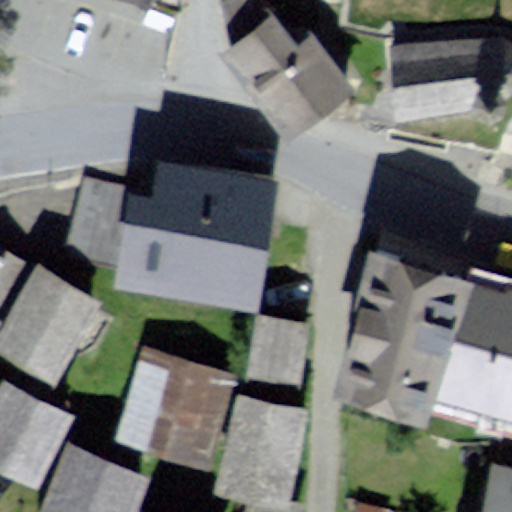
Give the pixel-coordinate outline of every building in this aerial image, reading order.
[(116,0),(148,12),(152,0),(116,0)] [(466,30),(372,41),(380,104),(472,93),(474,105),(501,102),(499,84),(511,73),(511,35),(494,27),(492,11),(464,14),(466,30)] [(274,16),(219,56),(282,144),(358,90),(315,31),(295,45),(274,16)] [(255,313),(277,189),(154,167),(149,197),(129,193),(112,287),(255,313)] [(0,294),(24,258),(0,241),(0,294)] [(480,276),(375,244),(339,401),(433,431),(441,405),(480,276)] [(97,303),(31,262),(0,310),(0,351),(47,381),(97,303)] [(511,285),(480,276),(441,405),(511,424),(511,285)] [(308,325),(255,316),(245,374),(299,383),(308,325)] [(235,374),(141,346),(113,440),(207,468),(229,394),(235,374)] [(64,413),(0,378),(0,468),(26,483),(64,413)] [(302,409),(229,394),(208,492),(243,500),(280,508),(283,498),(302,409)] [(130,511),(146,477),(64,441),(33,511),(130,511)] [(511,511),(511,470),(494,466),(484,511),(511,511)] [(243,500),(239,511),(303,511),(305,505),(283,498),(280,508),(243,500)]
